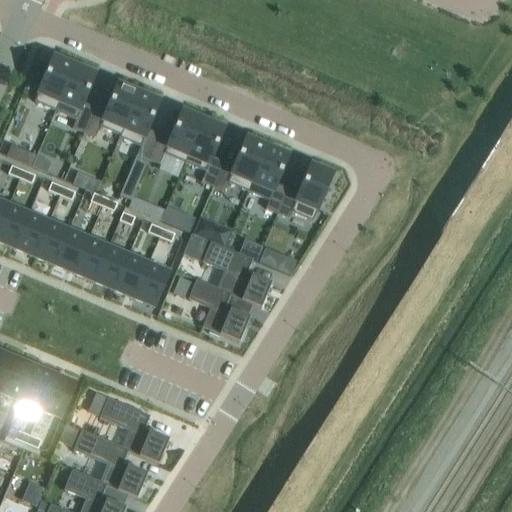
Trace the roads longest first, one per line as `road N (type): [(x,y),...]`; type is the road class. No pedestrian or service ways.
road 1 (residential): [(22,12),(380,168),(163,511)]
road 2 (track): [(386,511),(511,313)]
